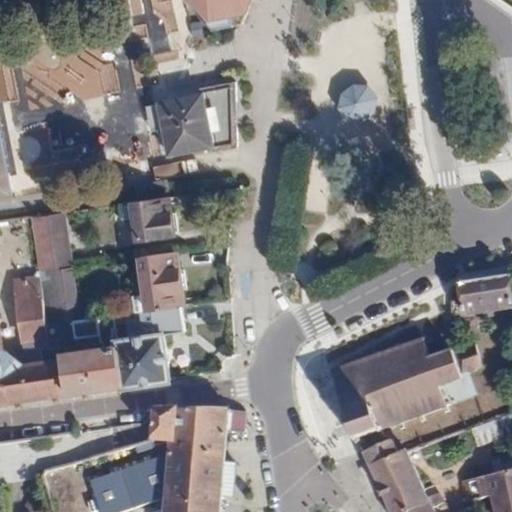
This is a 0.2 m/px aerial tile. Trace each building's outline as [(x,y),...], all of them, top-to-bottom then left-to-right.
[(186,0),(188,5),(208,27),(242,21),(253,0),(186,0)] [(368,86),(353,83),(341,92),(338,107),(347,120),(362,122),(364,121),(364,122),(372,117),(371,116),(374,114),(377,99),(368,86)] [(235,117),(235,86),(205,92),(155,101),(167,155),(214,149),(235,146),(235,117)] [(0,208),(23,204),(0,87),(0,208)] [(139,202),(170,197),(168,182),(137,187),(139,202)] [(178,236),(172,197),(170,197),(139,202),(128,204),(134,242),(178,236)] [(40,271),(74,265),(64,212),(30,218),(40,271)] [(182,307),(176,253),(136,258),(140,294),(132,295),(135,313),(138,313),(182,307)] [(69,272),(38,277),(39,280),(46,330),(53,329),(70,327),(78,326),(69,272)] [(459,281),(457,281),(458,290),(460,300),(461,315),(463,314),(511,308),(511,288),(511,282),(510,275),(509,275),(459,281)] [(39,280),(13,285),(22,343),(47,339),(46,330),(39,280)] [(138,313),(141,336),(164,333),(185,331),(182,307),(138,313)] [(59,364),(63,397),(119,388),(112,340),(109,322),(97,323),(100,348),(72,352),(70,327),(53,329),(59,364)] [(171,382),(164,333),(141,336),(112,340),(119,388),(171,382)] [(443,408),(437,388),(462,381),(460,374),(452,350),(441,353),(437,355),(427,358),(423,344),(427,342),(425,337),(421,339),(419,334),(414,336),(416,340),(399,345),(398,341),(393,343),(394,347),(378,352),(377,348),(371,349),(373,354),(356,359),(355,355),(350,356),(351,361),(335,366),(334,361),(328,363),(330,367),(325,369),(327,374),(331,372),(336,388),(332,390),(334,395),(338,394),(340,401),(342,407),(343,409),(338,410),(340,415),(344,414),(349,429),(345,430),(346,436),(351,434),(351,437),(353,436),(354,440),(359,439),(358,434),(374,429),(376,434),(381,432),(380,428),(396,423),(397,427),(403,425),(401,421),(417,416),(419,420),(424,418),(423,414),(437,410),(439,414),(444,412),(442,408),(443,408)] [(483,367),(475,343),(452,350),(460,374),(483,367)] [(0,349),(0,352),(9,405),(63,397),(59,364),(22,370),(0,349)] [(0,405),(9,405),(0,352),(0,405)] [(171,406),(150,406),(148,441),(168,442),(171,406)] [(162,511),(219,511),(223,478),(224,459),(227,409),(171,406),(168,442),(167,456),(164,499),(162,511)] [(479,446),(502,438),(496,422),(473,430),(479,446)] [(386,511),(408,511),(409,511),(431,505),(442,501),(436,485),(424,490),(404,449),(399,452),(391,439),(362,452),(364,456),(365,458),(366,461),(368,465),(370,469),(371,473),(371,474),(372,476),(374,479),(378,491),(376,492),(378,498),(381,497),(385,507),(387,511),(386,511)] [(167,456),(89,480),(100,511),(128,511),(164,499),(167,456)] [(511,511),(511,470),(464,480),(466,486),(469,499),(492,495),(495,511),(511,511)] [(463,476),(452,480),(455,490),(466,486),(464,480),(463,476)]
